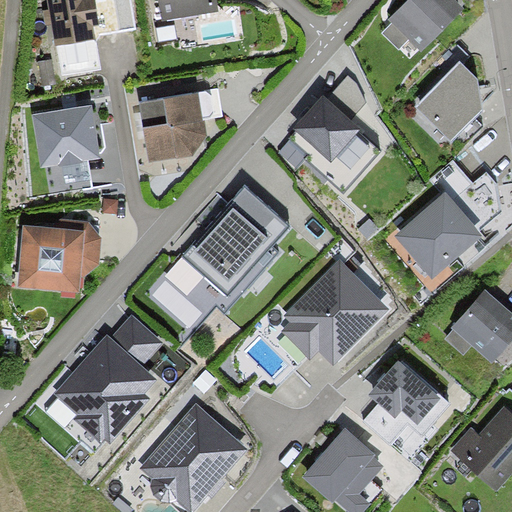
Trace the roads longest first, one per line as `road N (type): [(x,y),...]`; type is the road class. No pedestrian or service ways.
road 1 (residential): [(330,40),(157,229)]
road 2 (residential): [(157,229),(0,406)]
road 3 (residential): [(110,44),(129,203),(157,229)]
road 4 (residential): [(333,388),(234,511)]
road 5 (track): [(0,149),(13,0)]
